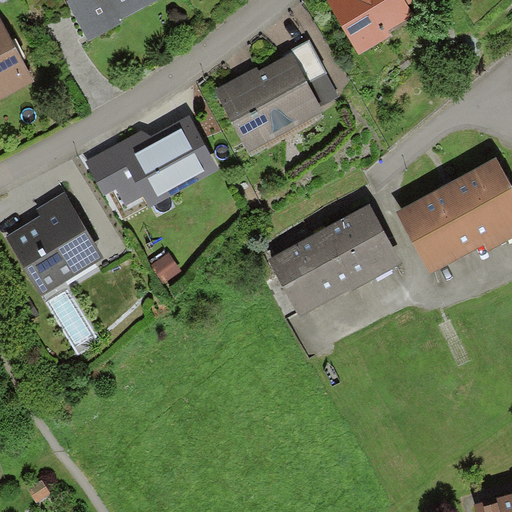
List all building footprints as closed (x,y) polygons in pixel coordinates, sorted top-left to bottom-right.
[(61,0),(79,33),(141,0),(61,0)] [(324,0),(352,47),(409,13),(401,0),(324,0)] [(0,92),(27,78),(0,25),(0,92)] [(253,61),(209,84),(243,146),(335,95),(305,41),(257,68),(253,61)] [(142,126),(102,149),(123,186),(133,180),(146,203),(214,164),(187,116),(149,137),(142,126)] [(511,186),(490,149),(395,203),(430,263),(478,234),(483,243),(511,226),(511,186)] [(36,212),(0,232),(0,233),(31,287),(95,249),(60,189),(32,206),(36,212)] [(361,201),(265,251),(297,312),(393,261),(361,201)] [(511,511),(511,491),(470,504),(472,511),(511,511)]
